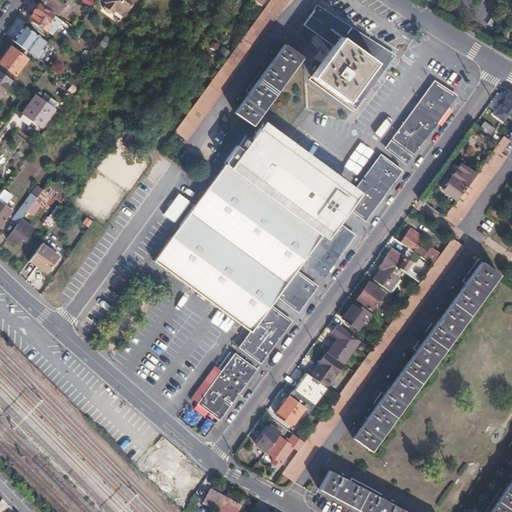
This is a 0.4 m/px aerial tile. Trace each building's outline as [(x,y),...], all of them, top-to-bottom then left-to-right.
[(66,0),(40,0),(57,13),(66,0)] [(99,0),(103,2),(97,10),(99,11),(97,14),(98,18),(103,21),(107,21),(109,18),(117,24),(133,2),(129,0),(99,0)] [(188,113),(175,131),(187,140),(209,109),(226,85),(240,66),(264,34),(276,18),(288,0),(270,0),(248,30),(216,73),(188,112),(188,113)] [(64,23),(38,4),(28,18),(51,35),(56,30),(58,32),(64,23)] [(312,76),(355,108),(371,86),(385,67),(394,55),(366,37),(317,6),(303,25),(334,46),(324,60),(312,76)] [(23,24),(12,40),(33,56),(39,47),(42,49),(47,42),(23,24)] [(106,37),(101,44),(106,47),(111,40),(106,37)] [(259,79),(234,112),(252,125),(301,56),(284,44),(259,79)] [(10,47),(0,61),(0,63),(16,75),(27,59),(10,47)] [(0,95),(12,79),(0,70),(0,95)] [(433,85),(387,147),(407,162),(434,126),(455,96),(439,84),(433,85)] [(511,93),(509,91),(493,114),(503,121),(507,115),(511,118),(511,93)] [(34,96),(22,114),(41,127),(55,108),(54,108),(57,103),(50,97),(45,104),(34,96)] [(225,164),(196,204),(175,232),(154,260),(157,263),(174,275),(214,305),(243,326),(245,328),(262,305),(289,268),(315,231),(327,216),(350,184),(337,175),(293,143),(274,129),(264,122),(230,168),(229,167),(225,164)] [(485,122),(480,128),(491,136),(495,129),(485,122)] [(125,130),(135,137),(139,132),(129,125),(125,130)] [(456,200),(444,217),(456,225),(470,206),(507,156),(501,152),(510,141),(503,135),(499,142),(484,161),(475,173),(456,200)] [(110,150),(98,172),(130,190),(145,165),(139,162),(137,164),(130,160),(129,161),(110,150)] [(380,156),(357,189),(361,192),(350,208),(365,219),(378,200),(389,186),(401,170),(380,156)] [(443,189),(456,200),(475,173),(462,163),(443,189)] [(44,190),(42,189),(33,202),(38,205),(46,211),(55,198),(63,205),(73,193),(53,178),(44,190)] [(17,224),(21,219),(27,210),(33,202),(42,189),(37,184),(12,219),(17,224)] [(262,305),(245,328),(251,332),(271,306),(278,296),(295,271),(303,261),(323,235),(327,238),(338,223),(328,216),(340,201),(349,208),(350,208),(361,192),(357,189),(350,184),(327,216),(315,231),(289,268),(262,305)] [(0,193),(0,225),(11,211),(3,205),(11,195),(3,189),(0,193)] [(178,193),(162,214),(175,223),(190,202),(178,193)] [(338,223),(349,208),(340,201),(328,216),(338,223)] [(33,202),(27,210),(32,215),(38,205),(33,202)] [(47,216),(42,223),(49,229),(63,210),(57,205),(49,217),(47,216)] [(17,224),(7,238),(15,245),(21,237),(24,239),(33,228),(21,219),(17,224)] [(323,235),(303,261),(324,275),(353,235),(338,223),(327,238),(323,235)] [(411,228),(402,240),(414,249),(413,251),(417,254),(419,250),(425,254),(427,251),(417,244),(423,237),(411,228)] [(298,449),(281,473),(284,474),(293,481),(326,437),(360,390),(382,359),(401,334),(431,293),(454,261),(464,247),(452,237),(447,244),(441,253),(432,265),(422,279),(419,283),(405,302),(388,325),(371,349),(355,372),(338,395),(320,419),(303,442),(298,449)] [(41,244),(31,257),(42,265),(40,268),(46,272),(58,257),(41,244)] [(432,265),(441,253),(431,246),(427,251),(425,254),(419,250),(417,254),(418,255),(432,265)] [(418,255),(417,254),(413,251),(409,248),(404,256),(401,253),(399,255),(391,250),(385,258),(399,268),(419,283),(422,279),(406,267),(411,260),(413,261),(418,255)] [(381,268),(373,279),(388,290),(398,278),(393,275),(399,268),(385,258),(379,266),(381,268)] [(375,408),(353,438),(370,450),(378,439),(400,409),(436,359),(474,307),(499,274),(482,262),(450,306),(433,328),(401,373),(375,408)] [(28,281),(37,285),(42,274),(33,269),(28,281)] [(295,271),(278,296),(297,311),(315,286),(295,271)] [(369,281),(357,298),(370,308),(382,292),(369,281)] [(370,312),(355,301),(342,318),(358,329),(370,312)] [(271,306),(251,332),(241,347),(261,361),(290,321),(271,306)] [(339,337),(328,353),(342,363),(359,340),(337,325),(332,332),(339,337)] [(328,353),(311,376),(326,387),(339,370),(338,369),(342,363),(328,353)] [(221,373),(199,404),(219,418),(240,389),(255,370),(234,355),(221,373)] [(191,397),(199,404),(221,373),(213,366),(191,397)] [(306,372),(289,396),(304,407),(309,411),(327,387),(326,387),(311,376),(306,372)] [(304,407),(289,396),(276,414),(290,425),(304,407)] [(208,433),(214,424),(188,407),(183,416),(208,433)] [(257,444),(266,451),(280,432),(270,425),(257,444)] [(292,445),(298,449),(303,442),(294,435),(292,439),(287,436),(285,439),(280,436),(268,452),(275,457),(272,461),(278,465),(280,461),(292,445)] [(170,479),(180,466),(168,456),(157,468),(170,479)] [(141,463),(137,468),(143,474),(147,469),(141,463)] [(194,478),(180,466),(170,479),(183,490),(194,478)] [(329,470),(318,488),(326,492),(363,511),(407,511),(371,492),(329,470)] [(511,511),(511,480),(504,493),(490,511),(511,511)] [(218,511),(226,498),(211,490),(203,504),(218,511)] [(182,511),(190,501),(182,493),(173,503),(181,511),(182,511)] [(236,511),(240,506),(226,498),(218,511),(236,511)]
